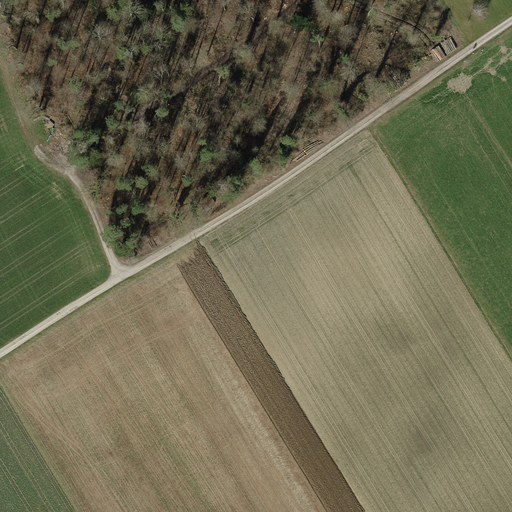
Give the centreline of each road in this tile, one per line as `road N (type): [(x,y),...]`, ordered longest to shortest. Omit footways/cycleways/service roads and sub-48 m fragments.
road 1 (track): [(0,354),(511,20)]
road 2 (track): [(302,0),(71,176),(121,275)]
road 3 (track): [(0,78),(27,142),(45,164),(71,176)]
